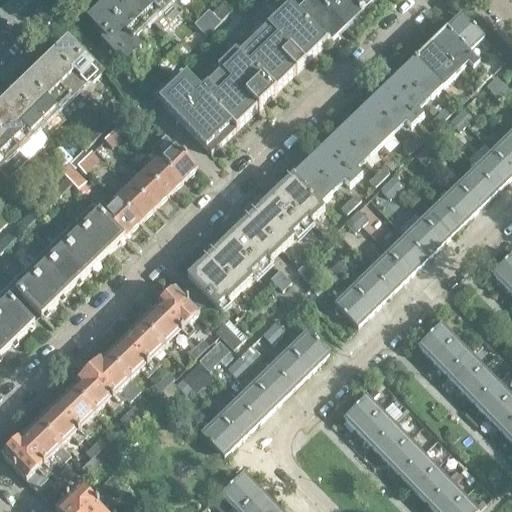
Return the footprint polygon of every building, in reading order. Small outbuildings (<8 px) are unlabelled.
[(131,42),(171,4),(167,0),(117,0),(113,4),(110,3),(104,9),(104,12),(104,13),(102,12),(131,42)] [(344,31),(314,0),(313,0),(297,16),(327,47),(344,31)] [(361,14),(347,0),(314,0),(344,31),(361,14)] [(375,0),(347,0),(361,14),(375,0)] [(224,5),(218,11),(221,14),(226,20),(232,14),(224,5)] [(295,78),(296,77),(305,68),(306,67),(308,65),(317,57),(318,56),(319,55),(325,49),(326,48),(327,47),(297,16),(291,10),(240,59),(236,56),(218,73),(222,76),(202,96),(182,75),(156,100),(155,101),(162,109),(163,108),(211,158),(212,158),(213,157),(226,144),(227,143),(228,142),(243,127),(244,126),(246,125),(254,117),(255,116),(256,115),(258,113),(259,114),(262,111),(263,110),(268,106),(272,101),(273,101),(276,97),(275,96),(282,90),(283,89),(284,88),(292,80),(293,79),(295,78)] [(208,14),(194,27),(206,39),(217,29),(226,20),(221,14),(218,11),(212,17),(208,14)] [(131,42),(102,12),(102,14),(101,16),(99,14),(93,20),(93,23),(92,25),(104,37),(104,38),(102,41),(118,58),(121,55),(132,66),(143,54),(131,42)] [(484,41),(476,33),(476,32),(474,29),(473,30),(462,18),(447,33),(469,56),(484,41)] [(479,67),(469,56),(447,33),(416,62),(415,62),(443,91),(468,68),(473,73),(479,67)] [(186,59),(195,50),(190,44),(181,53),(186,59)] [(91,87),(101,77),(90,66),(83,59),(82,58),(80,61),(80,60),(79,61),(67,48),(66,50),(63,49),(57,55),(57,58),(54,61),(52,59),(51,61),(48,63),(44,67),(43,68),(45,70),(40,75),(36,75),(30,81),(31,84),(30,84),(28,84),(57,114),(89,84),(91,87)] [(419,115),(443,91),(415,62),(385,92),(418,126),(424,120),(419,115)] [(491,79),(484,71),(477,78),(485,86),(491,79)] [(151,92),(160,83),(155,78),(146,86),(151,92)] [(493,96),(503,87),(497,81),(487,90),(493,96)] [(0,135),(17,153),(57,114),(28,84),(28,86),(25,86),(19,92),(19,95),(14,100),(12,98),(11,99),(7,103),(4,106),(3,107),(5,109),(0,113),(0,135)] [(499,103),(509,93),(503,87),(493,96),(499,103)] [(418,126),(385,92),(354,121),(382,150),(406,127),(412,132),(418,126)] [(467,103),(459,95),(453,101),(460,109),(467,103)] [(460,109),(453,101),(446,107),(454,115),(460,109)] [(145,119),(138,112),(131,119),(138,126),(145,119)] [(473,123),(463,113),(457,119),(467,129),(473,123)] [(90,147),(111,127),(103,118),(82,139),(90,147)] [(467,129),(457,119),(451,125),(460,135),(467,129)] [(357,174),(382,150),(354,121),(323,151),(356,185),(362,179),(357,174)] [(126,138),(119,131),(112,137),(119,145),(126,138)] [(0,168),(17,153),(0,135),(0,168)] [(425,143),(417,135),(410,143),(417,151),(425,143)] [(119,145),(112,137),(105,144),(112,151),(119,145)] [(90,147),(82,139),(76,144),(84,153),(90,147)] [(197,172),(165,139),(150,153),(159,162),(182,186),(197,172)] [(511,140),(511,139),(493,156),(511,175),(511,140)] [(438,156),(429,147),(422,153),(432,163),(438,156)] [(356,185),(323,151),(292,181),(320,209),(321,209),(345,186),(350,191),(356,185)] [(432,163),(422,153),(416,159),(426,169),(432,163)] [(406,162),(398,154),(392,160),(399,168),(406,162)] [(99,164),(92,156),(85,163),(92,170),(99,164)] [(511,181),(511,175),(493,156),(476,173),(498,196),(511,181)] [(182,186),(159,162),(145,175),(168,200),(182,186)] [(92,170),(85,163),(78,170),(85,177),(92,170)] [(55,192),(59,189),(68,181),(74,187),(82,195),(88,190),(67,169),(55,181),(47,172),(41,178),(50,186),(55,192)] [(498,196),(476,173),(458,190),(480,212),(498,196)] [(168,200),(145,175),(131,189),(154,213),(168,200)] [(50,186),(41,178),(35,183),(44,192),(50,186)] [(65,195),(74,187),(68,181),(59,189),(65,195)] [(270,202),(250,222),(282,255),(325,213),(321,209),(320,209),(292,181),(281,192),(277,187),(266,197),(270,202)] [(403,190),(397,184),(394,181),(387,187),(397,196),(403,190)] [(397,196),(387,187),(381,193),(391,202),(397,196)] [(57,204),(65,195),(59,189),(55,192),(50,197),(57,204)] [(154,213),(131,189),(117,203),(140,227),(154,213)] [(480,212),(458,190),(441,207),(463,229),(480,212)] [(50,210),(57,204),(50,197),(44,204),(50,210)] [(140,227),(117,203),(102,217),(125,241),(140,227)] [(40,220),(50,210),(44,204),(34,213),(40,220)] [(349,216),(337,204),(327,213),(339,226),(349,216)] [(463,229),(441,207),(423,224),(445,246),(463,229)] [(125,241),(102,217),(94,209),(77,225),(108,258),(125,241)] [(33,226),(40,220),(34,213),(27,220),(33,226)] [(368,224),(359,214),(352,220),(362,230),(368,224)] [(9,225),(1,217),(0,217),(0,227),(4,231),(9,225)] [(23,236),(33,226),(27,220),(17,229),(23,236)] [(362,230),(352,220),(346,226),(356,236),(362,230)] [(244,227),(239,232),(271,265),(276,260),(282,255),(250,222),(244,227)] [(445,246),(423,224),(406,241),(428,263),(445,246)] [(108,258),(77,225),(60,241),(91,274),(108,258)] [(240,295),(271,265),(239,232),(235,228),(225,237),(229,242),(208,262),(240,295)] [(16,242),(23,236),(17,229),(10,236),(16,242)] [(6,252),(16,242),(10,236),(0,245),(6,252)] [(91,274),(60,241),(43,257),(75,290),(91,274)] [(428,263),(406,241),(389,258),(410,280),(428,263)] [(75,290),(43,257),(26,273),(58,306),(75,290)] [(410,280),(389,258),(371,275),(393,297),(410,280)] [(507,293),(511,288),(511,259),(507,264),(506,264),(504,267),(493,278),(507,293)] [(240,295),(208,262),(188,282),(201,295),(196,300),(192,294),(184,302),(196,315),(208,303),(220,315),(240,295)] [(303,280),(312,271),(306,265),(297,274),(303,280)] [(349,275),(340,265),(334,271),(343,281),(349,275)] [(309,287),(318,278),(312,271),(303,280),(309,287)] [(343,281),(334,271),(327,277),(337,287),(343,281)] [(58,306),(26,273),(9,289),(19,299),(16,302),(12,305),(29,323),(33,319),(36,317),(41,322),(58,306)] [(277,289),(286,280),(280,274),(271,283),(277,289)] [(393,297),(371,275),(354,292),(375,314),(393,297)] [(283,295),(292,286),(286,280),(277,289),(283,295)] [(375,314),(354,292),(336,309),(344,318),(343,318),(346,321),(346,320),(358,332),(375,314)] [(200,319),(196,315),(184,302),(175,293),(158,310),(188,341),(195,335),(189,329),(200,319)] [(29,323),(12,305),(3,295),(0,297),(0,325),(18,344),(35,328),(29,323)] [(188,341),(158,310),(141,327),(165,352),(176,342),(181,348),(188,341)] [(236,351),(247,339),(230,323),(219,335),(236,351)] [(18,344),(0,325),(0,359),(1,360),(18,344)] [(285,336),(276,326),(269,332),(279,342),(285,336)] [(165,352),(141,327),(123,343),(153,375),(160,368),(154,363),(165,352)] [(433,365),(456,343),(441,329),(433,337),(432,336),(430,339),(419,351),(433,365)] [(279,342),(269,332),(263,338),(273,348),(279,342)] [(330,359),(319,347),(317,344),(316,345),(308,336),(290,354),(312,376),(330,359)] [(153,375),(123,343),(106,360),(130,386),(141,375),(147,381),(153,375)] [(203,357),(210,349),(204,343),(196,350),(203,357)] [(447,380),(469,358),(456,343),(433,365),(447,380)] [(195,364),(203,357),(196,350),(189,358),(195,364)] [(312,376),(290,354),(272,370),(295,393),(312,376)] [(461,394),(483,372),(469,358),(447,380),(461,394)] [(130,386),(106,360),(89,377),(119,408),(126,401),(120,396),(130,386)] [(250,370),(241,360),(235,366),(244,376),(250,370)] [(244,376),(235,366),(228,372),(238,382),(244,376)] [(295,393),(272,370),(255,387),(277,410),(295,393)] [(474,408),(497,386),(483,372),(461,394),(474,408)] [(168,390),(175,383),(169,376),(162,384),(168,390)] [(119,408),(89,377),(72,393),(96,419),(107,408),(112,414),(119,408)] [(199,387),(189,377),(183,383),(192,393),(199,387)] [(192,393),(183,383),(177,389),(186,399),(192,393)] [(160,397),(168,390),(162,384),(154,391),(160,397)] [(488,422),(511,400),(497,386),(474,408),(488,422)] [(277,410),(255,387),(238,404),(260,427),(277,410)] [(96,419),(72,393),(54,410),(84,441),(91,435),(86,429),(96,419)] [(502,436),(511,426),(511,401),(511,400),(488,422),(502,436)] [(359,438),(381,415),(367,401),(358,409),(355,411),(355,412),(344,423),(359,438)] [(260,427),(238,404),(220,421),(242,444),(260,427)] [(84,441),(54,410),(37,427),(61,452),(72,441),(78,447),(84,441)] [(133,423),(141,416),(135,410),(127,417),(133,423)] [(372,452),(395,430),(381,415),(359,438),(372,452)] [(126,430),(133,423),(127,417),(120,424),(126,430)] [(242,444),(220,421),(202,439),(211,447),(210,448),(213,450),(224,461),(242,444)] [(511,446),(511,426),(502,436),(511,446)] [(61,452),(37,427),(20,443),(50,474),(57,468),(51,462),(61,452)] [(386,466),(409,444),(395,430),(372,452),(386,466)] [(50,474),(20,443),(2,460),(35,494),(46,483),(43,481),(50,474)] [(99,456),(106,449),(100,443),(93,450),(99,456)] [(401,481),(423,459),(409,444),(386,466),(401,481)] [(91,464),(99,456),(93,450),(85,457),(91,464)] [(414,495),(437,472),(423,459),(401,481),(414,495)] [(428,509),(451,487),(437,472),(414,495),(428,509)] [(64,489),(72,482),(66,476),(58,483),(64,489)] [(233,511),(244,511),(261,496),(244,478),(233,489),(232,488),(229,491),(230,491),(221,500),(233,511)] [(118,487),(112,480),(105,486),(112,493),(118,487)] [(57,497),(64,489),(58,483),(51,490),(57,497)] [(124,493),(118,487),(112,493),(118,499),(124,493)] [(431,511),(453,511),(464,501),(451,487),(428,509),(431,511)] [(91,511),(103,501),(97,495),(91,501),(80,489),(56,511),(91,511)] [(277,511),(261,496),(244,511),(277,511)] [(104,511),(110,508),(103,501),(91,511),(104,511)] [(475,511),(464,501),(453,511),(475,511)]
